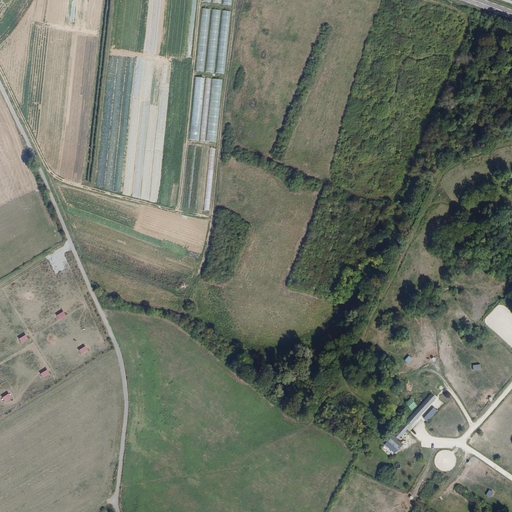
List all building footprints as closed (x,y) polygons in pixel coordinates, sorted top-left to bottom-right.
[(201,8),(197,71),(205,71),(209,8),(201,8)] [(225,73),(230,11),(221,10),(211,9),(207,72),(225,73)] [(409,356),(405,360),(409,364),(413,359),(409,356)] [(9,393),(3,398),(6,402),(12,397),(9,393)] [(399,440),(436,399),(432,395),(394,436),(399,440)] [(412,410),(417,406),(411,399),(406,404),(412,410)] [(428,421),(438,411),(435,408),(425,419),(428,421)] [(404,444),(399,440),(394,436),(386,445),(395,454),(404,444)]
